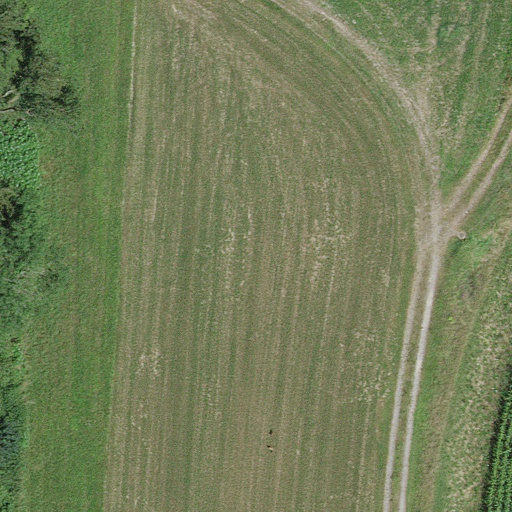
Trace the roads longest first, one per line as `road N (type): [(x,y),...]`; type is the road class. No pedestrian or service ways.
road 1 (track): [(416,239),(413,160),(367,51),(290,0)]
road 2 (track): [(396,511),(416,239)]
road 3 (track): [(416,239),(484,159),(511,81)]
